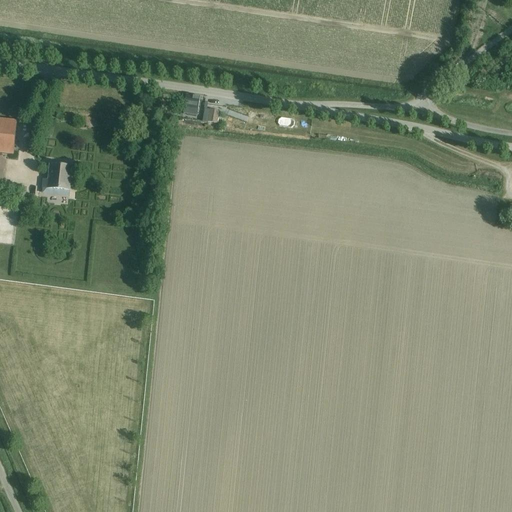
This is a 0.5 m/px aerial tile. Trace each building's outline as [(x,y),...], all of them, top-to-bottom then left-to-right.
[(198,109),(200,97),(186,95),(183,114),(197,116),(198,109)] [(218,123),(219,118),(220,111),(210,110),(208,121),(218,123)] [(0,153),(13,155),(16,126),(17,122),(0,119),(0,153)] [(70,191),(72,167),(50,165),(48,189),(70,191)] [(18,186),(17,200),(25,201),(26,187),(18,186)]
